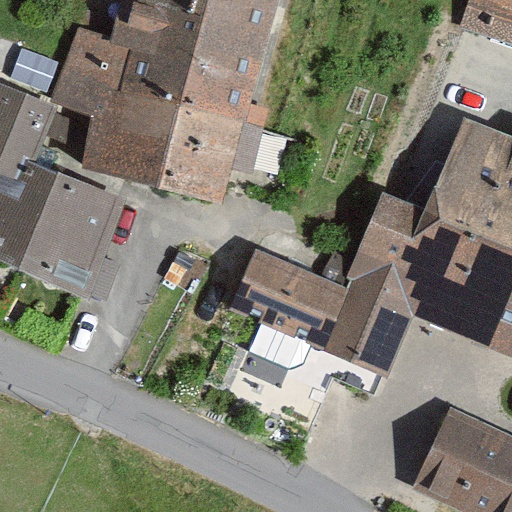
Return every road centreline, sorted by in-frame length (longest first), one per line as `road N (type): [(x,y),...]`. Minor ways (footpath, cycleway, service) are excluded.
road 1 (residential): [(343,511),(0,359)]
road 2 (unknown): [(480,375),(405,386),(352,409),(324,450),(312,498)]
